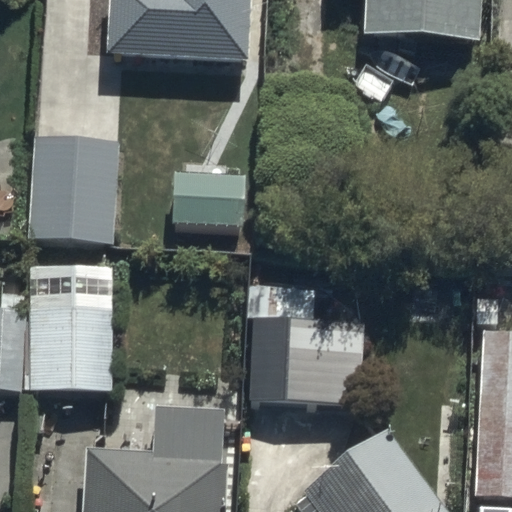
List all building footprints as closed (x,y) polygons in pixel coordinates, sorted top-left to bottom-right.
[(108,0),(106,73),(249,78),(252,0),(108,0)] [(481,0),(366,0),(365,36),(479,41),(481,0)] [(346,109),(288,108),(288,115),(287,183),(345,184),(346,109)] [(125,159),(33,154),(26,259),(118,265),(125,159)] [(511,173),(480,174),(478,272),(511,272),(511,173)] [(248,198),(174,196),(172,244),(247,246),(248,198)] [(111,286),(31,281),(23,406),(103,411),(111,286)] [(256,420),(256,422),(317,422),(317,413),(362,414),(363,282),(270,282),(270,298),(257,297),(256,420)] [(23,329),(0,326),(0,403),(18,405),(23,329)] [(511,511),(511,353),(481,353),(476,511),(511,511)] [(223,412),(157,408),(154,454),(89,451),(85,511),(225,511),(228,463),(220,463),(223,412)] [(432,511),(389,452),(307,511),(432,511)]
